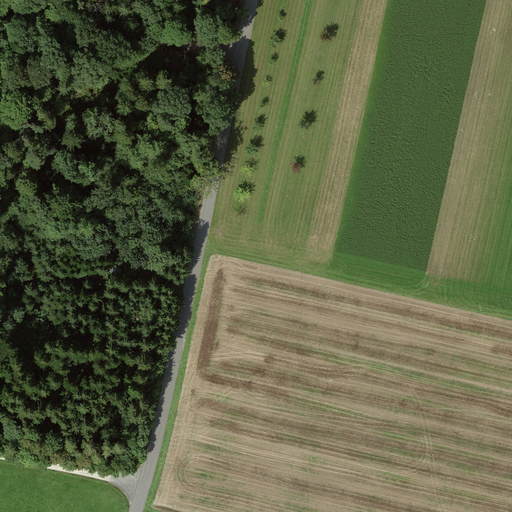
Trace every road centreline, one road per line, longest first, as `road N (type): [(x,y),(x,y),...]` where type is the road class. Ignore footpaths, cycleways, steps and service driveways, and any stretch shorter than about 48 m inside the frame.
road 1 (unclassified): [(136,511),(251,0)]
road 2 (track): [(0,10),(241,48)]
road 3 (track): [(0,456),(144,485)]
